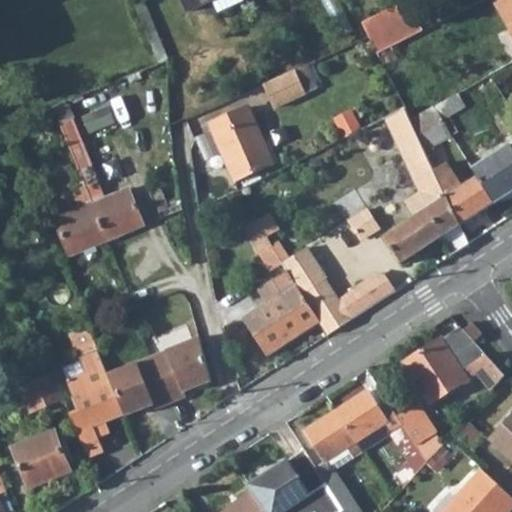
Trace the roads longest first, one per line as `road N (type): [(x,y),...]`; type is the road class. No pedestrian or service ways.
road 1 (tertiary): [(111,511),(474,275)]
road 2 (unknown): [(242,426),(183,144)]
